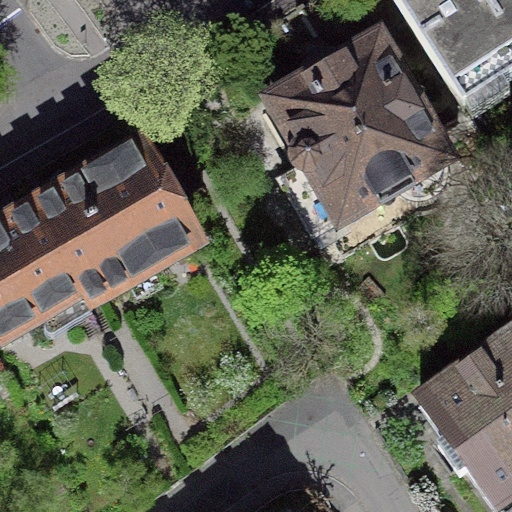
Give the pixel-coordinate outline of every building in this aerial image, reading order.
[(511,0),(391,0),(463,111),(511,79),(511,0)] [(444,162),(377,46),(350,61),(347,58),(343,55),(338,54),(334,53),(328,53),(324,53),(319,55),(315,57),(314,58),(311,59),(308,62),(305,66),(303,71),(301,75),(300,80),(300,85),(301,89),(274,105),(299,149),(297,150),(296,152),(295,154),(293,156),(292,158),(292,160),(292,163),(292,166),(293,168),(294,171),(296,174),(281,183),(312,238),(397,189),(400,192),(403,195),(407,198),(411,200),(415,201),(420,201),(424,201),(428,200),(432,198),(436,196),(439,192),(441,189),(443,185),(444,181),(445,176),(444,171),(443,168),(441,164),(444,162)] [(88,310),(194,249),(169,206),(202,186),(172,134),(46,206),(33,214),(88,310)] [(86,311),(88,310),(33,214),(20,221),(0,232),(0,344),(79,299),(86,311)] [(493,511),(499,511),(511,503),(511,342),(495,354),(419,408),(493,511)]
